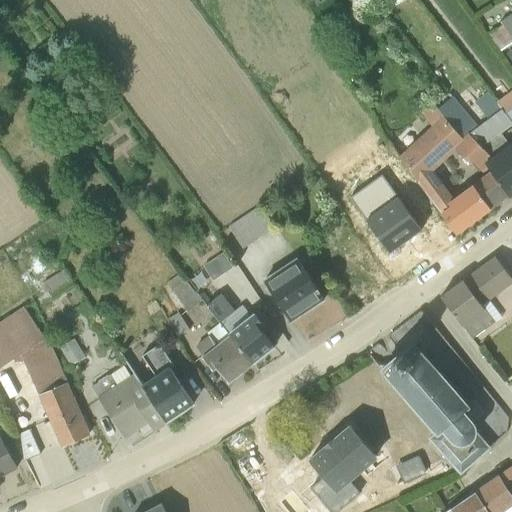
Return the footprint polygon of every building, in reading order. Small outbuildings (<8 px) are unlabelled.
[(489,34),(500,50),(511,42),(511,13),(500,21),(502,25),(489,34)] [(468,107),(462,100),(463,98),(455,89),(436,105),(463,137),(468,133),(491,157),(485,162),(488,165),(489,169),(508,195),(511,192),(511,142),(509,144),(501,133),(511,123),(511,122),(496,101),(488,92),(474,103),(486,118),(477,125),(466,110),(468,107)] [(511,89),(496,101),(511,122),(511,89)] [(485,162),(491,157),(468,133),(463,137),(436,105),(431,99),(419,109),(432,128),(403,155),(400,158),(411,172),(456,233),(508,195),(489,169),(455,196),(431,171),(456,149),(470,163),(472,161),(482,171),(488,165),(485,162)] [(260,205),(229,226),(243,248),(275,228),(260,205)] [(232,266),(223,252),(204,265),(214,279),(232,266)] [(511,282),(511,279),(495,256),(441,296),(472,338),(501,317),(489,300),(511,282)] [(290,320),(324,298),(296,257),(264,279),(290,320)] [(52,292),(76,280),(68,266),(45,278),(52,292)] [(202,299),(180,273),(167,283),(188,311),(202,299)] [(221,294),(207,305),(253,364),(275,347),(261,329),(265,326),(254,313),(251,315),(242,305),(234,310),(221,294)] [(90,434),(66,380),(48,338),(47,337),(44,339),(24,307),(0,323),(0,367),(21,354),(36,389),(61,447),(90,434)] [(189,329),(178,312),(167,319),(179,336),(189,329)] [(209,335),(196,345),(202,356),(213,370),(217,367),(229,383),(253,364),(221,323),(207,333),(209,335)] [(85,357),(74,339),(59,348),(70,366),(85,357)] [(400,353),(394,358),(382,369),(436,432),(429,437),(460,472),(490,447),(476,431),(476,430),(475,426),(473,422),(472,421),(484,410),(474,399),(467,405),(412,342),(400,353)] [(172,367),(159,346),(142,357),(155,376),(142,385),(166,421),(193,403),(170,369),(172,367)] [(123,366),(92,386),(124,435),(148,420),(154,429),(165,422),(166,421),(134,374),(130,376),(123,366)] [(377,456),(350,425),(297,470),(332,511),(338,511),(355,500),(343,485),(377,456)] [(24,461),(40,454),(29,430),(11,438),(24,461)] [(0,476),(16,467),(0,438),(0,476)] [(511,466),(470,495),(487,511),(500,511),(511,504),(511,466)] [(487,511),(470,495),(445,511),(487,511)] [(164,511),(160,503),(145,511),(144,509),(138,511),(164,511)]
